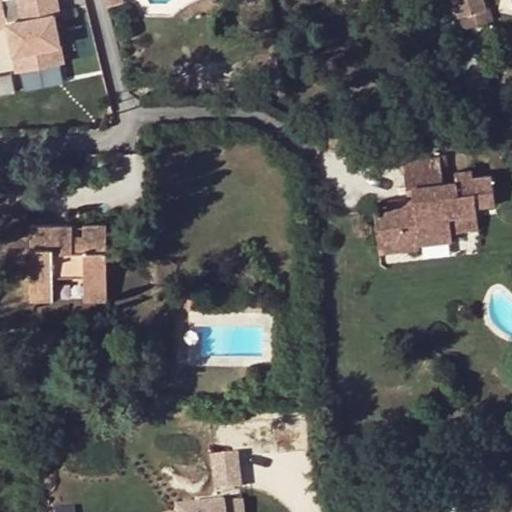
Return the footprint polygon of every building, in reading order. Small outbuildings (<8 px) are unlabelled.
[(12,53),(59,44),(53,12),(59,11),(57,0),(0,0),(0,26),(7,25),(12,53)] [(483,0),(451,0),(457,18),(487,9),(483,0)] [(477,37),(454,43),(467,88),(490,83),(477,37)] [(59,44),(12,53),(16,72),(63,63),(59,44)] [(9,72),(0,73),(0,90),(12,89),(9,72)] [(440,156),(404,160),(407,187),(414,186),(415,198),(408,198),(388,200),(389,210),(376,211),(381,252),(401,251),(400,239),(419,237),(420,244),(453,240),(452,233),(451,218),(478,215),(477,205),(496,204),(493,174),(474,176),(473,168),(456,170),(457,180),(443,181),(440,156)] [(451,218),(452,233),(480,230),(478,215),(451,218)] [(30,224),(30,300),(53,300),(53,275),(84,275),(106,275),(106,223),(83,223),(83,240),(71,240),(71,224),(30,224)] [(83,223),(71,224),(71,240),(83,240),(83,223)] [(84,300),(106,299),(106,275),(84,275),(84,300)] [(236,484),(232,452),(207,456),(211,487),(236,484)] [(159,511),(158,511),(239,511),(238,499),(218,501),(218,499),(167,505),(168,511),(159,511)]
